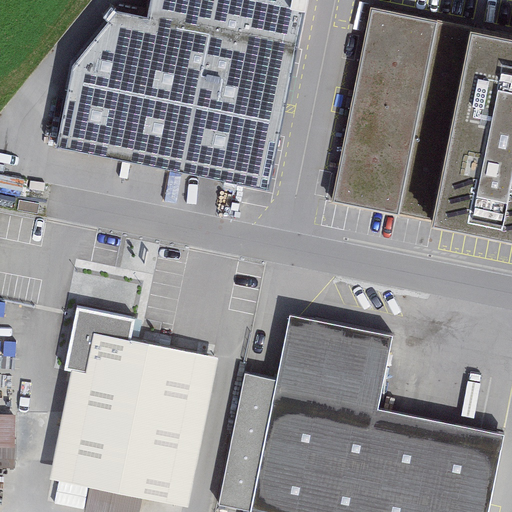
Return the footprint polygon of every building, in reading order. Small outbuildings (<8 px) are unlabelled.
[(123,5),(74,56),(58,142),(269,181),(303,0),(159,0),(158,11),(123,5)] [(474,28),(377,7),(339,196),(437,213),(474,28)] [(511,35),(474,28),(437,213),(511,227),(511,35)] [(180,507),(211,359),(125,341),(129,321),(70,309),(57,369),(63,370),(41,478),(180,507)] [(372,409),(387,337),(283,315),(242,511),(478,511),(495,434),(372,409)] [(0,460),(14,461),(16,409),(0,408),(0,460)]
